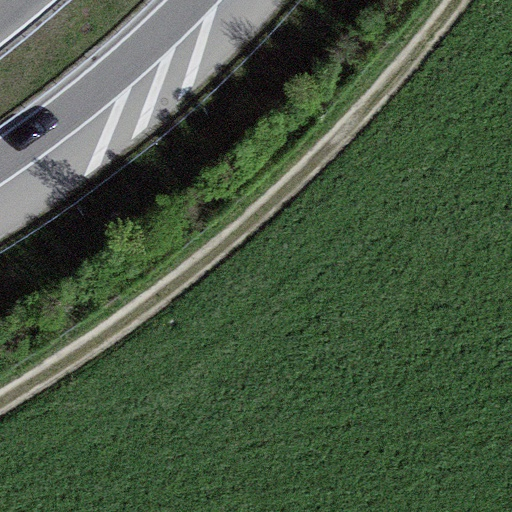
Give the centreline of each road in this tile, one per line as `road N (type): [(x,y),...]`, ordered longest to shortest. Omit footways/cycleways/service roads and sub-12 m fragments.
road 1 (track): [(460,0),(352,128),(252,226),(0,409)]
road 2 (motorway): [(0,161),(193,0)]
